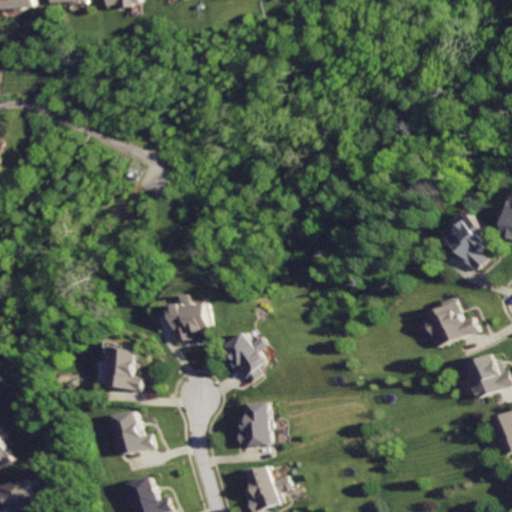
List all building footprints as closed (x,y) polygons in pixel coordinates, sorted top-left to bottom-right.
[(0,0),(1,9),(14,8),(14,10),(23,10),(23,6),(39,5),(38,0),(0,0)] [(480,213),(455,237),(468,250),(465,253),(483,271),(497,257),(490,251),(504,237),(480,213)] [(184,304),(187,341),(203,339),(202,332),(214,331),(214,328),(221,328),(219,301),(204,302),(203,293),(194,293),(195,304),(184,304)] [(429,311),(443,346),(484,329),(478,315),(470,318),(460,295),(446,301),(447,304),(429,311)] [(255,331),(234,346),(246,364),(244,365),(257,383),(271,373),(268,368),(280,360),(274,351),(282,346),(274,334),(263,342),(255,331)] [(126,346),(118,384),(147,389),(149,375),(143,374),(144,369),(147,369),(152,347),(142,345),(141,349),(126,346)] [(497,352),(473,363),(482,383),(479,385),(485,398),(511,386),(511,369),(509,371),(503,358),(501,360),(497,352)] [(247,429),(248,446),(282,445),(281,431),(285,431),(284,419),(281,419),(281,402),(252,403),(253,419),(250,419),(250,428),(247,429)] [(119,414),(125,454),(158,449),(156,433),(147,434),(143,410),(119,414)] [(511,413),(497,420),(505,438),(502,439),(509,456),(511,454),(511,413)] [(2,427),(0,428),(0,471),(21,458),(2,427)] [(278,464),(263,470),(262,465),(250,469),(259,495),(255,497),(260,511),(263,511),(291,502),(288,493),(301,489),(296,475),(283,479),(278,464)] [(134,482),(142,511),(173,511),(177,511),(173,495),(163,498),(156,475),(134,482)] [(30,478),(5,486),(12,506),(14,504),(16,511),(33,511),(40,510),(30,478)]
